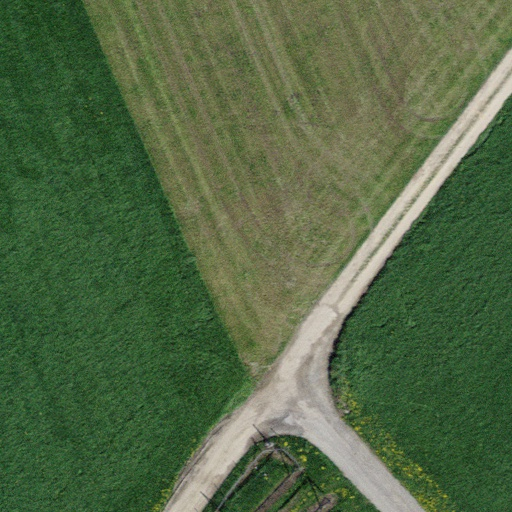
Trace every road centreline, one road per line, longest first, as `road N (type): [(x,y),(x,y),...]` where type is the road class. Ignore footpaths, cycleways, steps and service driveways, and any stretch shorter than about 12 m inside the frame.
road 1 (track): [(180,511),(241,433),(288,393),(346,291),(511,68)]
road 2 (track): [(288,393),(400,511)]
